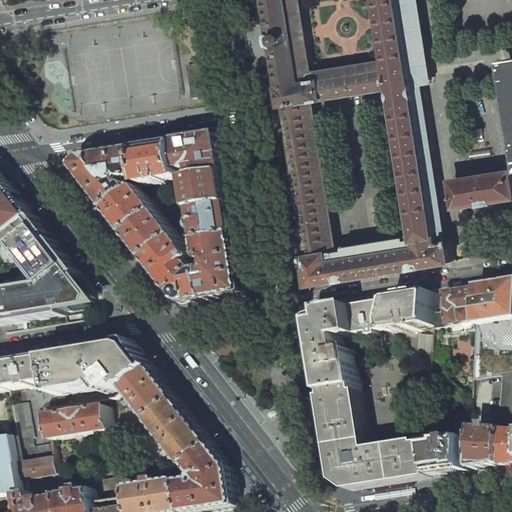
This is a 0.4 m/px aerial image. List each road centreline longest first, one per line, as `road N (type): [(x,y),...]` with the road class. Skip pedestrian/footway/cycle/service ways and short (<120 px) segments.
road 1 (unclassified): [(24,152),(255,116)]
road 2 (residential): [(511,267),(287,304)]
road 3 (primary): [(157,324),(24,152)]
road 4 (primary): [(291,493),(157,324)]
road 5 (residential): [(291,493),(311,468),(287,304)]
road 6 (residential): [(287,304),(255,116)]
road 7 (residential): [(157,324),(0,350)]
road 8 (residential): [(143,0),(0,22)]
road 9 (residential): [(287,304),(157,324)]
